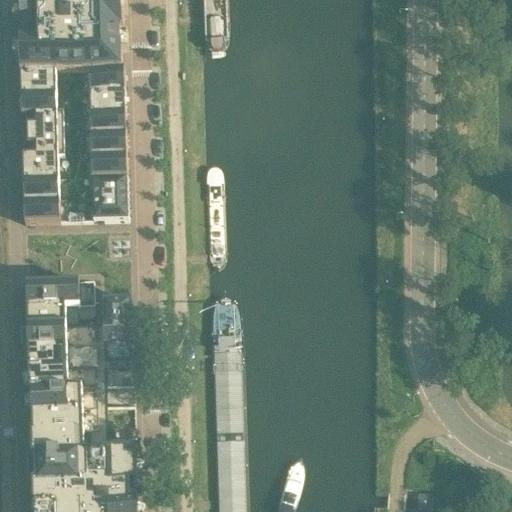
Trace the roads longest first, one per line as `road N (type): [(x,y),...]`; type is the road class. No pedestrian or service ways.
road 1 (unclassified): [(170,0),(188,511)]
road 2 (residential): [(138,0),(155,511)]
road 3 (secondary): [(448,412),(422,336),(425,0)]
road 4 (unclassified): [(394,511),(405,445),(448,412)]
